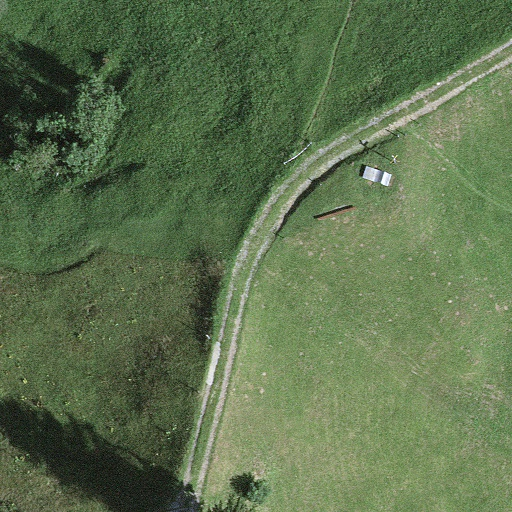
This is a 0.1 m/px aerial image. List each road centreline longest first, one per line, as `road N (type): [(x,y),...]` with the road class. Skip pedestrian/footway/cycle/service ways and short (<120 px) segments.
road 1 (track): [(304,171),(257,237),(178,511)]
road 2 (track): [(511,54),(405,115)]
